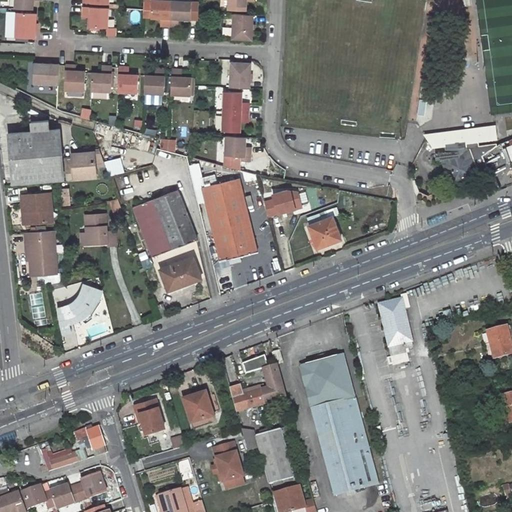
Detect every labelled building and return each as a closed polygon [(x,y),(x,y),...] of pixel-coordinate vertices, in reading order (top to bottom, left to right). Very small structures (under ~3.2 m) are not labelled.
[(17,0),(17,10),(36,11),(36,1),(36,0),(17,0)] [(164,19),(167,19),(166,26),(173,27),(174,1),(158,0),(154,0),(155,4),(148,3),(147,18),(154,19),(164,19)] [(229,0),(229,11),(248,12),(248,2),(248,0),(229,0)] [(181,20),(185,20),(201,21),(202,2),(174,1),(173,27),(181,27),(181,20)] [(110,30),(111,10),(85,8),(85,16),(92,16),(92,20),(92,29),(109,30),(110,30)] [(37,14),(16,13),(15,38),(36,39),(37,14)] [(235,40),(255,40),(256,16),(236,15),(235,40)] [(423,77),(438,79),(441,61),(425,58),(423,77)] [(234,63),(232,88),(252,89),(253,64),(234,63)] [(37,84),(61,86),(61,75),(62,65),(37,64),(37,84)] [(78,72),(75,71),(76,66),(68,65),(67,91),(88,92),(88,72),(78,72)] [(130,67),(122,66),(121,91),(120,93),(142,94),(142,75),(132,75),(130,75),(130,67)] [(94,74),(94,91),(95,92),(95,98),(110,99),(111,92),(114,92),(115,67),(108,67),(108,74),(104,74),(94,74)] [(161,77),(158,76),(148,76),(147,94),(168,95),(169,69),(162,68),(161,77)] [(194,96),(195,78),(185,78),(182,78),(183,70),(174,70),(173,95),(194,96)] [(434,90),(421,88),(416,122),(419,126),(430,118),(434,90)] [(227,93),(225,113),(251,114),(251,106),(244,106),(244,103),(244,94),(227,93)] [(251,114),(225,113),(225,120),(224,133),(243,133),(243,124),(243,121),(251,121),(251,114)] [(26,130),(25,114),(9,116),(10,131),(26,130)] [(224,115),(216,115),(216,129),(224,129),(224,115)] [(142,128),(143,120),(135,119),(134,128),(142,128)] [(65,179),(62,152),(60,128),(50,130),(49,120),(31,122),(32,131),(10,133),(13,184),(65,179)] [(434,154),(435,161),(441,160),(451,188),(489,174),(483,157),(496,147),(496,144),(478,145),(478,141),(495,139),(494,129),(426,136),(432,147),(444,145),(445,152),(434,154)] [(242,160),(253,161),(253,149),(248,150),(248,147),(249,137),(228,136),(227,167),(242,170),(242,160)] [(511,164),(511,144),(506,147),(503,148),(508,163),(511,162),(511,164)] [(72,155),(75,176),(97,174),(97,166),(106,165),(100,148),(94,149),(95,153),(72,155)] [(109,176),(126,172),(121,156),(105,161),(109,176)] [(193,182),(204,180),(200,162),(189,164),(193,182)] [(495,178),(509,175),(508,169),(493,172),(495,178)] [(257,251),(240,179),(202,188),(220,261),(257,251)] [(61,188),(63,206),(71,205),(70,187),(61,188)] [(299,196),(302,207),(326,198),(321,187),(299,196)] [(197,239),(177,190),(133,208),(153,257),(197,239)] [(51,193),(22,195),(23,211),(25,211),(25,216),(23,216),(24,224),(53,222),(51,193)] [(86,214),(87,232),(88,244),(108,243),(107,230),(106,213),(86,214)] [(309,225),(318,248),(340,239),(333,217),(309,225)] [(107,230),(108,243),(108,247),(117,247),(116,230),(107,230)] [(54,232),(29,233),(31,261),(32,275),(56,273),(54,232)] [(147,250),(139,253),(144,268),(152,265),(147,250)] [(160,269),(169,294),(186,287),(185,285),(200,279),(193,257),(160,269)] [(52,284),(53,289),(67,286),(65,280),(52,284)] [(89,304),(92,298),(97,300),(102,291),(84,284),(81,291),(80,290),(78,296),(77,298),(73,302),(68,305),(65,306),(65,307),(58,308),(63,334),(71,332),(70,325),(73,324),(77,322),(83,319),(89,314),(94,309),(89,304)] [(94,309),(95,305),(97,300),(92,298),(89,304),(94,309)] [(405,344),(410,343),(400,298),(379,303),(388,346),(389,346),(393,364),(409,361),(405,344)] [(158,305),(162,317),(167,315),(163,303),(158,305)] [(487,330),(494,358),(511,353),(511,346),(507,325),(487,330)] [(273,354),(276,366),(282,364),(279,352),(273,354)] [(299,365),(335,494),(379,482),(343,354),(299,365)] [(264,356),(242,364),(244,374),(263,369),(267,368),(264,356)] [(284,397),(276,366),(274,366),(263,369),(268,388),(243,395),(240,385),(229,388),(236,411),(284,397)] [(214,417),(206,393),(184,400),(192,423),(214,417)] [(511,393),(500,397),(507,423),(511,421),(511,393)] [(138,413),(141,422),(144,434),(164,428),(155,400),(133,406),(135,414),(138,413)] [(86,430),(93,450),(105,446),(99,426),(86,430)] [(289,442),(285,429),(255,438),(269,487),(294,480),(284,444),(289,442)] [(182,437),(170,441),(173,450),(185,446),(182,437)] [(232,444),(212,450),(223,484),(242,478),(232,444)] [(78,463),(71,447),(42,453),(45,464),(40,465),(42,471),(50,471),(78,463)] [(182,480),(194,478),(191,458),(178,461),(182,480)] [(76,486),(81,501),(105,492),(100,475),(81,480),(82,484),(76,486)] [(242,478),(223,484),(225,491),(245,485),(242,478)] [(191,486),(198,501),(204,498),(197,483),(191,486)] [(48,509),(55,507),(50,491),(43,494),(40,485),(22,491),(28,509),(46,503),(48,509)] [(50,491),(55,507),(56,509),(81,501),(76,486),(68,488),(67,486),(50,491)] [(7,489),(0,491),(0,492),(6,511),(26,511),(19,492),(9,495),(7,489)] [(180,491),(186,511),(193,511),(186,489),(180,491)] [(304,504),(300,489),(276,495),(280,511),(291,511),(293,511),(292,511),(316,511),(314,502),(304,504)] [(186,511),(180,491),(159,496),(164,511),(186,511)]
